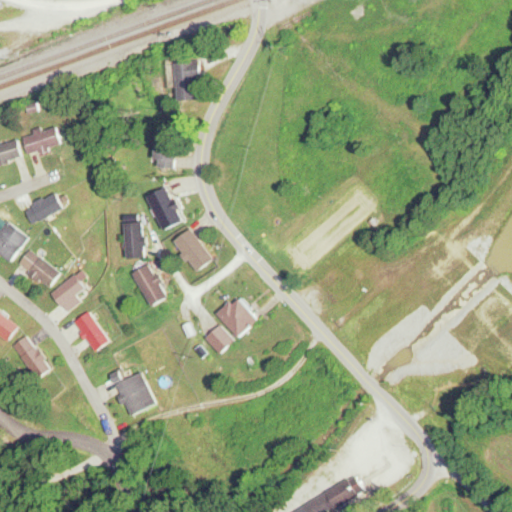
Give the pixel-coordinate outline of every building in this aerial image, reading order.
[(180,61),(181,101),(203,100),(202,61),(180,61)] [(67,144),(61,125),(26,137),(32,155),(67,144)] [(179,131),(160,131),(160,168),(179,168),(179,131)] [(0,165),(26,157),(21,140),(0,146),(0,165)] [(152,196),(169,230),(187,221),(170,187),(152,196)] [(36,223),(69,210),(62,194),(29,207),(36,223)] [(33,236),(10,221),(4,230),(0,227),(0,250),(16,261),(33,236)] [(132,259),(149,258),(145,222),(128,224),(132,259)] [(178,241),(201,272),(217,260),(194,229),(178,241)] [(53,289),(66,274),(34,248),(22,264),(53,289)] [(138,274),(158,307),(173,297),(153,265),(138,274)] [(56,295),(74,312),(86,300),(82,297),(92,287),(77,273),(56,295)] [(221,314),(244,337),(263,318),(243,298),(237,304),(234,301),(221,314)] [(0,332),(12,342),(23,327),(0,309),(0,332)] [(99,352),(114,343),(94,311),(79,321),(99,352)] [(211,338),(226,354),(240,340),(224,325),(211,338)] [(160,405),(146,372),(129,379),(125,370),(115,375),(133,417),(160,405)] [(333,511),(368,493),(359,476),(305,506),(307,511),(333,511)]
